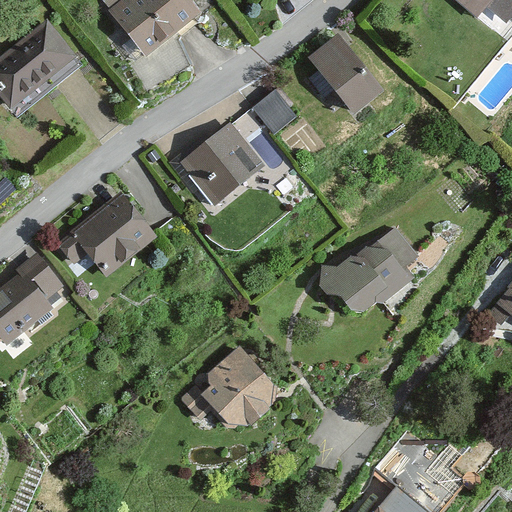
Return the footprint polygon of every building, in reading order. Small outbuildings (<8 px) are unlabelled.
[(129,0),(115,11),(143,49),(192,14),(182,0),(129,0)] [(511,0),(455,0),(477,18),(485,8),(500,20),(511,6),(511,0)] [(0,60),(0,96),(10,111),(78,61),(50,24),(0,60)] [(337,33),(307,54),(348,110),(378,89),(337,33)] [(272,89),(252,108),(274,132),(295,113),(272,89)] [(231,128),(187,163),(219,202),(263,167),(231,128)] [(115,195),(53,244),(69,265),(81,255),(98,276),(148,236),(115,195)] [(380,246),(327,284),(341,306),(361,310),(394,286),(385,277),(397,265),(380,246)] [(35,264),(0,291),(0,341),(44,307),(35,297),(51,284),(35,264)] [(511,287),(499,301),(511,313),(511,287)] [(241,350),(191,390),(219,424),(244,428),(265,407),(268,381),(241,350)] [(369,511),(390,511),(380,501),(369,511)]
